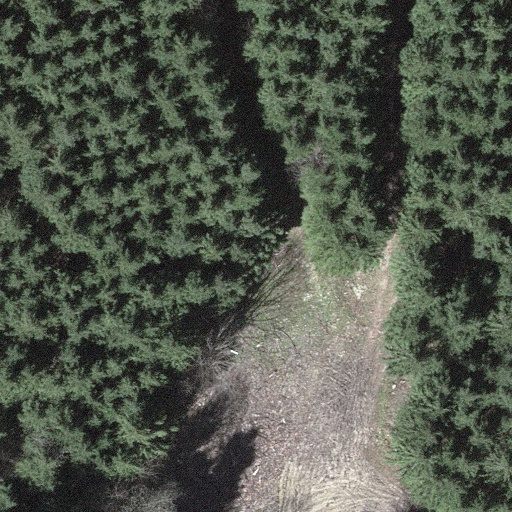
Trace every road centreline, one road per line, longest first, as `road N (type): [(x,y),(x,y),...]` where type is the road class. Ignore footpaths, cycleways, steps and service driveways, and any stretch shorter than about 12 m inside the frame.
road 1 (track): [(223,0),(265,155),(372,471)]
road 2 (track): [(372,471),(384,202),(413,0)]
